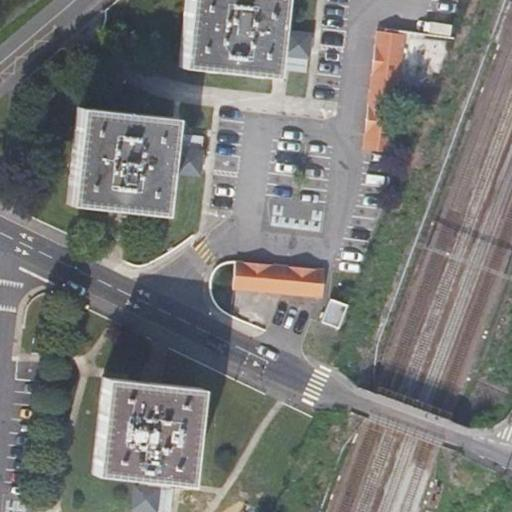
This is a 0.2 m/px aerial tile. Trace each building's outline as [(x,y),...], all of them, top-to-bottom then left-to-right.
[(293,82),(294,65),(297,39),(300,0),(294,0),(207,0),(201,74),(293,82)] [(387,150),(408,32),(380,27),(371,81),(368,97),(360,146),(387,150)] [(312,40),(297,39),(294,65),(309,66),(312,40)] [(180,219),(184,175),(187,144),(189,124),(91,116),(82,211),(180,219)] [(204,146),(187,144),(184,175),(200,176),(204,146)] [(237,259),(233,287),(321,301),(326,273),(237,259)] [(332,300),(329,307),(323,325),(339,330),(349,306),(332,300)] [(108,377),(96,473),(192,485),(203,390),(108,377)]
